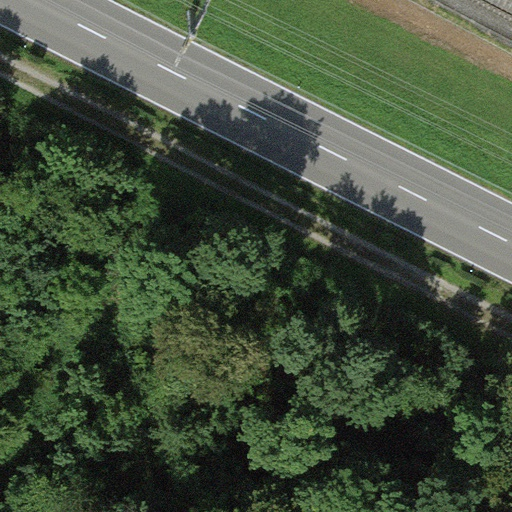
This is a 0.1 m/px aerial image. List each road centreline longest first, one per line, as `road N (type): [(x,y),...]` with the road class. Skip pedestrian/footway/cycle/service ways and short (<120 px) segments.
road 1 (track): [(511,318),(0,59)]
road 2 (primary): [(39,0),(511,239)]
